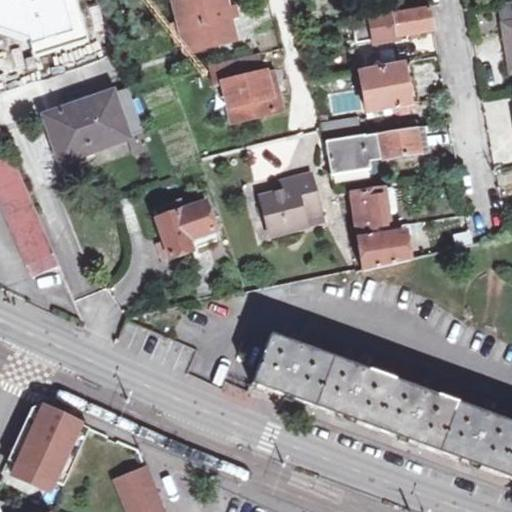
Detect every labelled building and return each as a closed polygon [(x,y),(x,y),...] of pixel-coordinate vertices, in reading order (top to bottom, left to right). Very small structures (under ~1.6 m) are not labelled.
[(0,0),(0,33),(29,42),(35,58),(89,42),(76,0),(0,0)] [(185,0),(175,2),(186,51),(233,41),(223,0),(185,0)] [(398,0),(400,11),(415,8),(413,0),(398,0)] [(413,0),(415,8),(427,6),(425,0),(413,0)] [(511,19),(511,0),(502,0),(506,21),(511,19)] [(370,20),(374,40),(434,30),(430,9),(370,20)] [(271,95),(266,73),(261,53),(216,63),(222,84),(226,83),(235,121),(284,110),(279,93),(271,95)] [(361,74),(367,112),(411,105),(405,67),(361,74)] [(274,72),(266,73),(271,95),(279,93),(274,72)] [(121,89),(113,92),(129,136),(142,132),(127,87),(121,89)] [(129,136),(113,92),(48,114),(64,159),(129,136)] [(420,151),(417,130),(360,139),(358,118),(321,124),(322,129),(332,175),(371,169),(370,160),(420,152),(420,151)] [(426,128),(417,130),(420,151),(430,150),(426,128)] [(11,155),(0,159),(0,204),(32,278),(59,266),(11,155)] [(298,191),(287,193),(261,199),(270,235),(323,224),(312,176),(296,180),(298,191)] [(298,191),(296,180),(284,183),(287,193),(298,191)] [(391,188),(350,195),(358,239),(398,233),(397,226),(391,188)] [(158,219),(174,267),(194,260),(191,249),(217,240),(208,212),(186,219),(184,211),(158,219)] [(363,270),(411,258),(406,232),(398,233),(358,239),(363,270)] [(275,393),(315,408),(340,344),(316,335),(309,350),(283,340),(268,334),(250,384),(265,389),(275,393)] [(344,418),(379,431),(402,367),(377,358),(372,372),(361,368),(366,354),(340,344),(315,408),(344,418)] [(429,377),(402,367),(379,431),(395,437),(439,453),(464,390),(440,382),(434,395),(423,391),(429,377)] [(461,461),(501,476),(511,445),(511,407),(501,403),(495,418),(485,413),(490,400),(464,390),(439,453),(461,461)] [(30,410),(7,462),(64,485),(89,429),(39,407),(30,410)] [(511,445),(501,476),(511,480),(511,445)] [(163,511),(146,471),(117,484),(128,511),(163,511)]
